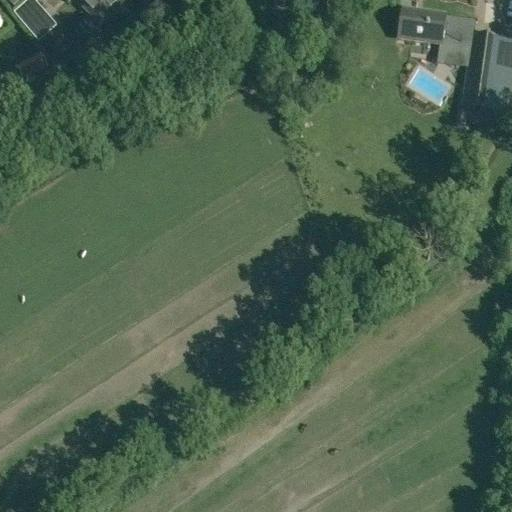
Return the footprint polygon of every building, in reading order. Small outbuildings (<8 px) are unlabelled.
[(21,0),(3,0),(14,9),(21,0)] [(22,11),(16,16),(28,30),(38,41),(55,27),(45,15),(31,0),(21,9),(22,11)] [(76,0),(87,12),(99,24),(124,0),(76,0)] [(402,13),(398,41),(440,46),(441,47),(441,46),(470,50),(467,70),(461,110),(511,117),(511,107),(511,28),(503,28),(501,42),(472,38),(473,34),(474,23),(445,19),(402,13)] [(35,79),(47,72),(40,58),(28,65),(35,79)] [(345,254),(332,265),(347,284),(361,273),(345,254)]
